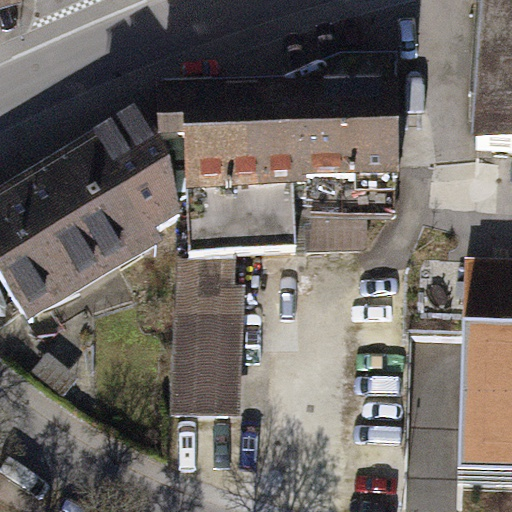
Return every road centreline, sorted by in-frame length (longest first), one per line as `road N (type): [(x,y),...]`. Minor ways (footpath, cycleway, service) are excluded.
road 1 (unknown): [(362,511),(319,282)]
road 2 (residential): [(0,404),(32,431),(179,511)]
road 3 (tertiary): [(86,69),(251,0)]
